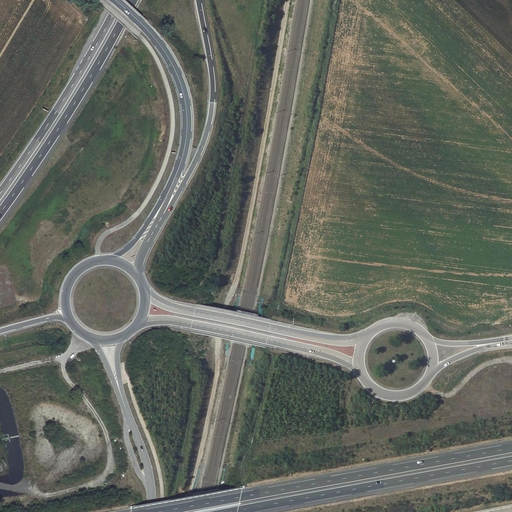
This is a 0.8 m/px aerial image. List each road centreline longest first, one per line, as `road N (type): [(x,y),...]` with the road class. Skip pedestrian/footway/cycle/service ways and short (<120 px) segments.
road 1 (track): [(286,0),(186,511)]
road 2 (motorway): [(511,448),(156,511)]
road 3 (track): [(97,0),(149,49),(164,82),(170,130),(156,180),(137,211),(98,238),(98,260)]
road 4 (motorway): [(230,511),(511,460)]
road 5 (motorway): [(0,213),(133,0)]
road 6 (primary): [(365,337),(343,341),(194,312),(144,289)]
road 7 (primary): [(137,322),(166,319),(267,339),(359,368)]
road 8 (trunk): [(161,215),(195,162),(211,116),(198,0)]
road 9 (motorway): [(120,0),(0,193)]
road 10 (trunk): [(114,0),(159,44),(181,85),(186,137),(172,183)]
road 11 (unclassified): [(150,511),(145,459),(119,391)]
